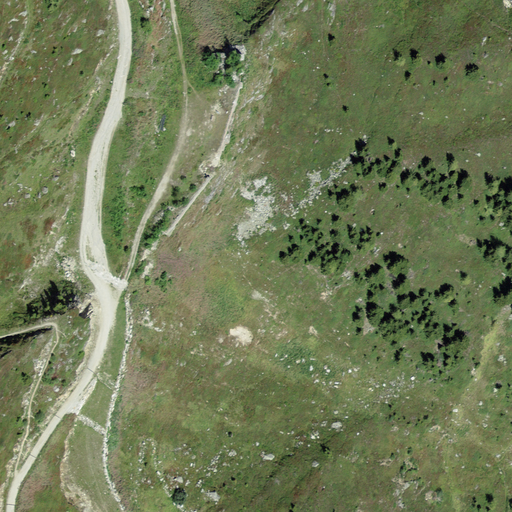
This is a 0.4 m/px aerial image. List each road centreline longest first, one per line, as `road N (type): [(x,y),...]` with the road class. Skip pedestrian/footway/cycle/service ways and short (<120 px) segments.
road 1 (track): [(107,313),(82,252),(96,161),(124,65),(122,0)]
road 2 (track): [(10,511),(18,479),(103,339)]
road 3 (track): [(106,511),(85,428),(106,379),(103,339)]
